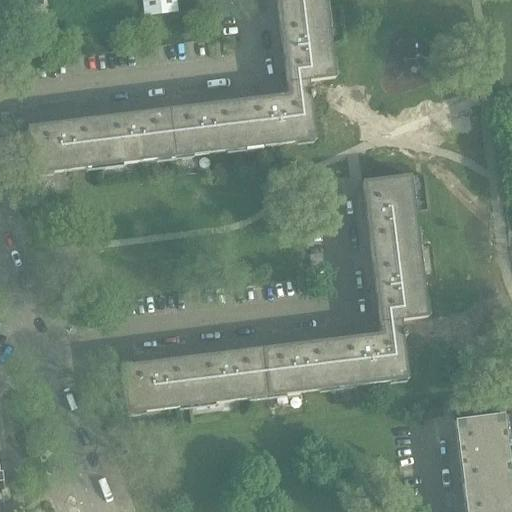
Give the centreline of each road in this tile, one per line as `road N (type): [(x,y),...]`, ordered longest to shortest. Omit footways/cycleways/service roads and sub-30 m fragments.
road 1 (residential): [(36,364),(118,332),(345,304),(332,183)]
road 2 (residential): [(0,95),(253,65),(246,0)]
road 3 (unclassified): [(93,511),(36,364)]
